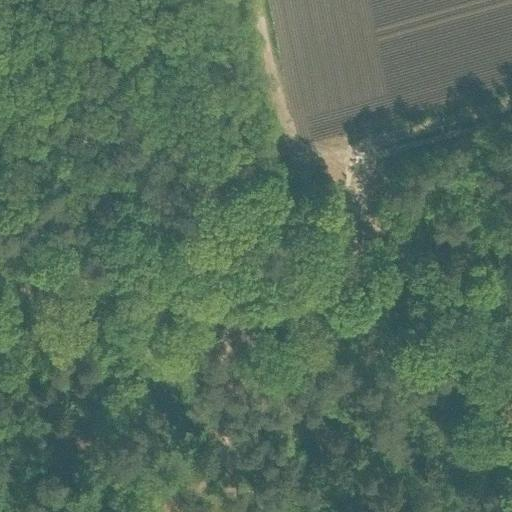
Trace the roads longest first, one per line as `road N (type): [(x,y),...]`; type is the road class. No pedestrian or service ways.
road 1 (track): [(0,269),(235,309),(290,304),(333,282),(353,258),(360,193)]
road 2 (track): [(360,193),(421,253),(460,321),(511,448)]
road 3 (track): [(352,148),(511,104)]
road 4 (track): [(278,127),(248,0)]
